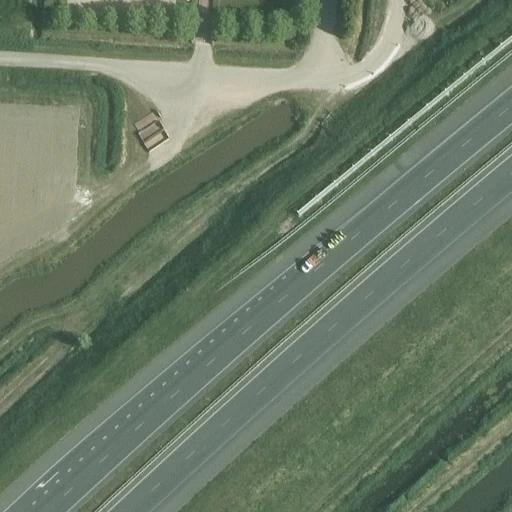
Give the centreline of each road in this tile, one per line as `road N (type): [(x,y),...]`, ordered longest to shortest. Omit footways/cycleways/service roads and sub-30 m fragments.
road 1 (motorway): [(511,105),(330,252),(40,511)]
road 2 (motorway): [(122,511),(511,171)]
road 3 (unclassified): [(321,78),(0,59)]
